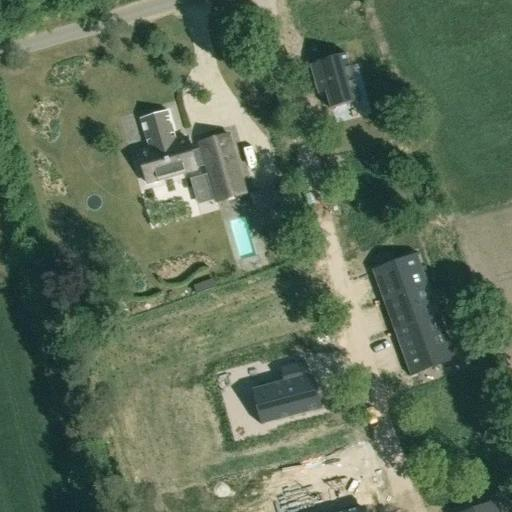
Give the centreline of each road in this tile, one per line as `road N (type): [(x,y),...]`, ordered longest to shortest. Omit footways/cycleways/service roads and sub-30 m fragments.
road 1 (residential): [(409,511),(264,0)]
road 2 (unclassified): [(0,52),(181,0)]
